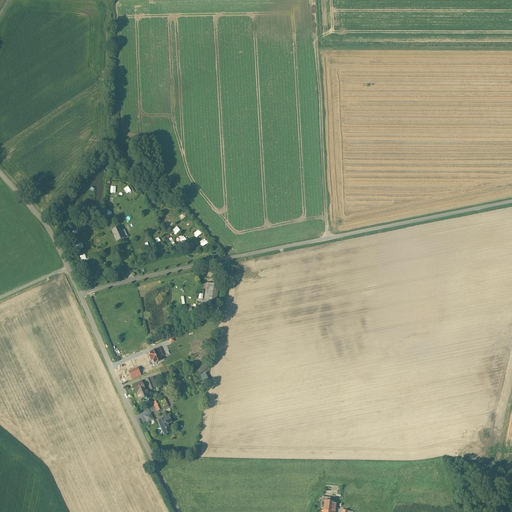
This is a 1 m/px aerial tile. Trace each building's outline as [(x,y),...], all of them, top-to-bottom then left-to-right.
[(119,227),(112,230),(117,241),(124,238),(119,227)] [(199,229),(194,233),(197,237),(202,233),(199,229)] [(202,246),(209,243),(206,238),(199,242),(202,246)] [(208,293),(206,309),(214,311),(218,285),(207,283),(207,284),(208,284),(207,293),(208,293)] [(148,364),(144,355),(137,359),(141,368),(148,364)] [(131,359),(123,362),(128,373),(136,370),(131,359)] [(205,363),(196,369),(200,374),(208,368),(205,363)] [(153,377),(145,380),(149,390),(157,387),(153,377)] [(141,382),(133,385),(139,400),(149,396),(146,389),(144,390),(141,382)] [(161,399),(153,403),(154,407),(155,406),(157,411),(165,408),(161,399)] [(150,413),(144,416),(147,422),(153,419),(154,423),(155,423),(150,413)] [(169,417),(164,419),(158,421),(164,435),(170,432),(166,424),(171,422),(169,417)] [(323,511),(331,511),(334,511),(336,502),(330,501),(325,501),(323,511)]
